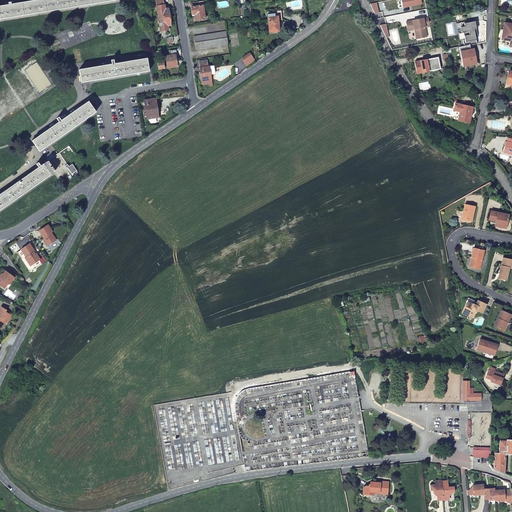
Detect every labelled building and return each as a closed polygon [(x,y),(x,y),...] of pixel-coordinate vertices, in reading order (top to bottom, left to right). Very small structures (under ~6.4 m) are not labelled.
[(45,0),(40,0),(22,3),(24,15),(47,12),(45,0)] [(68,0),(45,0),(47,12),(70,8),(68,0)] [(91,0),(68,0),(70,8),(92,5),(91,0)] [(157,6),(158,19),(169,18),(168,10),(165,10),(165,5),(164,5),(162,0),(156,0),(154,0),(155,7),(157,6)] [(194,15),(195,21),(205,19),(203,6),(204,6),(203,1),(197,2),(190,3),(192,15),(194,15)] [(22,3),(0,6),(0,7),(2,19),(24,15),(22,3)] [(377,3),(370,4),(375,14),(379,13),(377,3)] [(268,13),(270,33),(280,32),(279,21),(283,21),(282,10),(279,10),(279,12),(268,13)] [(429,21),(428,17),(406,22),(408,31),(415,29),(417,39),(427,37),(425,27),(430,26),(429,21)] [(169,18),(158,19),(160,32),(168,31),(167,26),(170,26),(169,18)] [(466,23),(465,21),(458,23),(459,28),(460,27),(461,32),(463,32),(465,39),(463,39),(464,45),(469,44),(469,45),(477,43),(475,36),(475,34),(477,34),(475,21),(466,23)] [(511,44),(511,22),(504,21),(502,38),(510,39),(509,44),(511,44)] [(196,50),(228,45),(226,31),(194,37),(196,50)] [(470,49),(469,45),(459,47),(463,66),(477,63),(475,56),(473,56),(473,55),(471,55),(470,49)] [(253,58),(250,54),(242,59),(245,63),(253,58)] [(177,67),(175,55),(166,57),(168,68),(177,67)] [(440,68),(438,56),(414,61),(417,73),(440,68)] [(146,59),(124,63),(126,75),(148,72),(146,59)] [(211,75),(209,67),(208,67),(207,60),(199,62),(202,80),(203,85),(212,83),(211,78),(211,75)] [(124,63),(101,66),(103,79),(126,75),(124,63)] [(101,66),(79,70),(81,83),(103,79),(101,66)] [(147,119),(158,117),(155,99),(145,101),(147,119)] [(88,102),(69,115),(76,125),(95,112),(88,102)] [(456,102),(454,109),(461,110),(459,119),(470,121),(473,105),(456,102)] [(69,115),(50,128),(58,138),(76,125),(69,115)] [(50,128),(32,141),(39,151),(58,138),(50,128)] [(511,141),(506,141),(503,151),(511,153),(511,141)] [(59,153),(46,162),(53,172),(60,182),(68,177),(70,180),(79,173),(73,164),(69,166),(68,164),(77,157),(69,146),(59,153)] [(46,162),(27,176),(34,186),(53,172),(46,162)] [(27,176),(8,188),(15,198),(34,186),(27,176)] [(8,188),(0,193),(0,209),(15,198),(8,188)] [(472,219),(476,204),(465,202),(462,217),(472,219)] [(497,221),(496,225),(504,227),(507,213),(490,209),(488,218),(495,219),(495,220),(497,221)] [(47,225),(39,231),(44,238),(45,240),(44,241),(47,246),(56,240),(51,232),(52,232),(47,225)] [(29,244),(21,250),(27,257),(26,258),(28,262),(30,261),(33,265),(40,259),(36,253),(36,254),(34,251),(29,244)] [(472,256),(470,265),(479,267),(483,249),(473,247),(470,256),(472,256)] [(510,267),(511,259),(502,257),(498,277),(506,279),(508,267),(510,267)] [(5,281),(8,283),(10,283),(15,277),(6,271),(4,274),(2,273),(0,276),(0,284),(1,285),(5,281)] [(475,309),(481,312),(483,306),(485,303),(476,299),(476,301),(474,304),(471,303),(466,301),(461,312),(467,314),(468,313),(473,315),(475,309)] [(0,326),(4,329),(7,324),(9,321),(11,322),(14,313),(7,311),(8,309),(2,307),(0,312),(0,326)] [(505,321),(506,322),(510,314),(500,309),(493,325),(501,329),(505,321)] [(493,354),(496,345),(487,342),(488,341),(479,338),(475,348),(493,354)] [(500,384),(503,374),(495,372),(495,373),(493,372),(494,369),(488,367),(485,378),(491,380),(490,381),(500,384)] [(468,381),(462,381),(462,400),(464,400),(470,400),(470,402),(479,402),(479,394),(477,394),(468,394),(468,381)] [(495,452),(493,469),(504,473),(506,453),(511,453),(511,475),(511,476),(511,475),(511,438),(506,438),(506,439),(500,439),(499,452),(495,452)] [(488,458),(488,447),(472,447),(472,457),(488,458)] [(437,500),(444,499),(442,481),(442,480),(434,481),(435,484),(430,485),(431,490),(434,489),(434,493),(437,495),(437,500)] [(442,481),(444,499),(449,498),(449,495),(451,492),(454,492),(453,486),(448,487),(447,480),(442,481)] [(367,488),(363,489),(363,494),(369,494),(369,491),(374,491),(379,492),(379,493),(387,494),(388,481),(380,481),(380,483),(375,482),(370,482),(370,485),(367,486),(367,488)] [(484,492),(484,488),(484,483),(473,485),(470,489),(467,489),(467,495),(484,492)] [(495,490),(495,487),(484,488),(484,492),(485,498),(489,497),(496,497),(495,490)] [(505,489),(495,490),(496,497),(496,499),(505,498),(505,489)]
